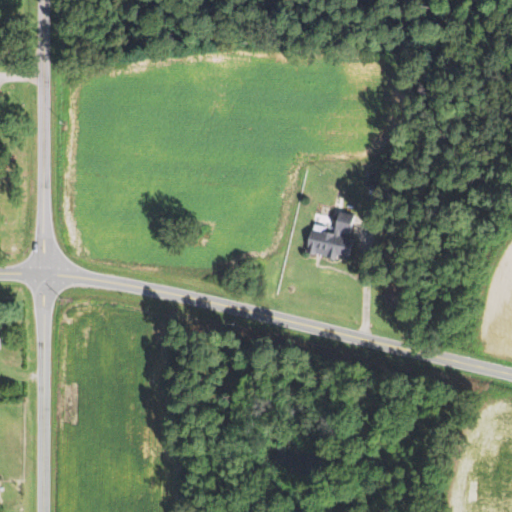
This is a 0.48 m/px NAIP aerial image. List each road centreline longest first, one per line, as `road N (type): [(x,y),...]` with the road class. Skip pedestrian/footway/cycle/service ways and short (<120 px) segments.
road 1 (residential): [(41,511),(42,0)]
road 2 (residential): [(511,374),(154,290),(40,274)]
